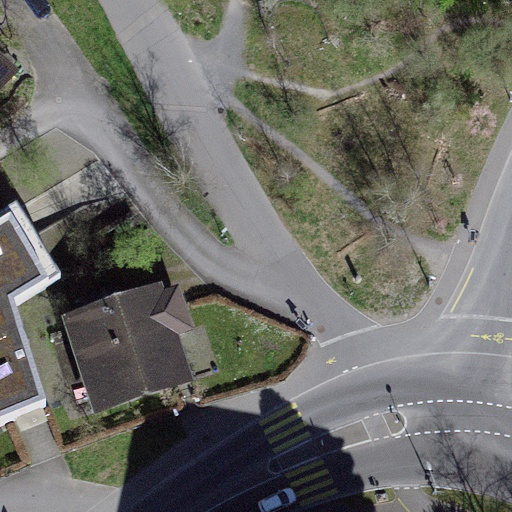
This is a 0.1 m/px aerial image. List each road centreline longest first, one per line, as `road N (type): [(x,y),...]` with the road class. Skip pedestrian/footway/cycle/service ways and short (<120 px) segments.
road 1 (residential): [(303,283),(227,270),(183,234),(86,114),(44,107),(0,134)]
road 2 (residential): [(303,283),(253,217),(132,0)]
road 3 (primary): [(394,408),(264,471),(204,511)]
road 4 (residential): [(394,408),(377,367),(303,283)]
road 5 (residential): [(511,270),(486,401)]
